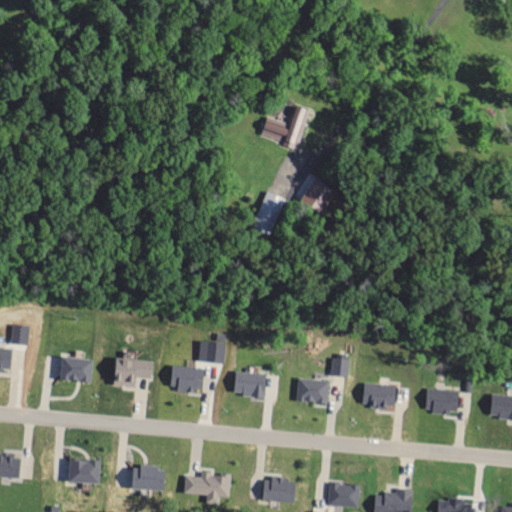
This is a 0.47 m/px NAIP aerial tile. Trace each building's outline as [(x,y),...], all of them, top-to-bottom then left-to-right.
[(272,117),(267,133),(303,144),(314,108),(304,105),(298,124),(272,117)] [(292,198),(273,191),(265,211),(284,218),(292,198)] [(35,344),(36,325),(18,324),(17,343),(35,344)] [(204,360),(230,363),(233,343),(207,340),(204,360)] [(0,369),(19,370),(20,348),(0,347),(0,369)] [(63,355),(62,365),(68,366),(67,378),(97,382),(100,360),(63,355)] [(160,378),(161,360),(120,358),(119,385),(142,386),(143,377),(160,378)] [(355,376),(356,359),(338,358),(337,375),(355,376)] [(210,390),(211,368),(177,366),(176,388),(210,390)] [(272,373),(240,372),(240,395),(272,396),(272,373)] [(336,381),(305,377),(303,400),(333,403),(336,381)] [(401,409),(404,386),(371,382),(368,404),(401,409)] [(461,415),(466,392),(435,387),(431,409),(461,415)] [(511,417),(511,394),(499,392),(495,414),(511,417)] [(28,457),(15,457),(14,451),(0,452),(0,476),(29,476),(28,457)] [(75,481),(106,483),(107,460),(76,459),(75,481)] [(137,489),(168,490),(169,466),(138,464),(137,489)] [(191,493),(235,495),(236,474),(207,472),(207,476),(192,475),(191,493)] [(303,502),(303,479),(267,477),(266,501),(303,502)] [(363,484),(334,483),(334,506),(362,507),(363,484)] [(382,492),(380,511),(417,511),(419,488),(402,487),(402,493),(382,492)] [(443,499),(442,511),(478,511),(479,503),(467,503),(468,498),(453,497),(453,500),(443,499)]
